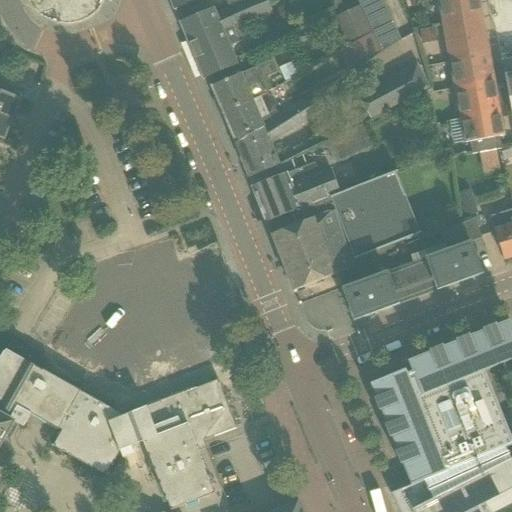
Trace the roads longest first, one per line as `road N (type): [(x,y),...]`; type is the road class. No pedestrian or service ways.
road 1 (tertiary): [(159,18),(304,370)]
road 2 (residential): [(511,290),(304,370)]
road 3 (residential): [(0,241),(70,54)]
road 4 (tertiary): [(304,370),(359,484),(364,511)]
